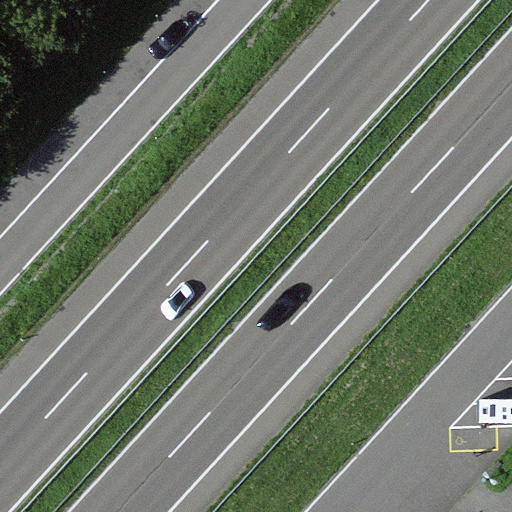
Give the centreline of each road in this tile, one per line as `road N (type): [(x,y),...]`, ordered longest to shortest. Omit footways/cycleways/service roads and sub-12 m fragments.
road 1 (motorway): [(420,0),(0,457)]
road 2 (motorway): [(111,511),(511,77)]
